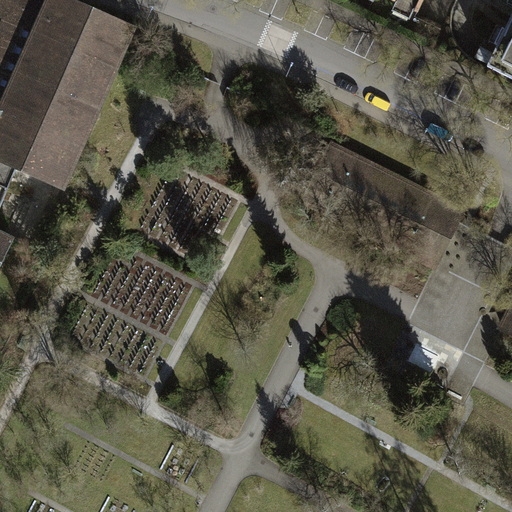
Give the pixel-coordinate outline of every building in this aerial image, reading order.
[(0,158),(17,166),(62,186),(131,29),(64,0),(53,0),(52,3),(45,0),(0,0),(0,15),(4,18),(0,26),(0,158)] [(371,0),(373,1),(373,0),(394,0),(398,1),(393,11),(409,18),(413,10),(418,12),(423,0),(371,0)] [(511,0),(483,0),(503,12),(511,16),(511,0)] [(511,19),(489,67),(511,78),(511,19)] [(307,201),(410,253),(437,199),(333,147),(307,201)] [(0,207),(17,166),(0,158),(0,207)] [(410,253),(436,265),(463,212),(437,199),(410,253)] [(0,267),(14,239),(0,231),(0,267)]
